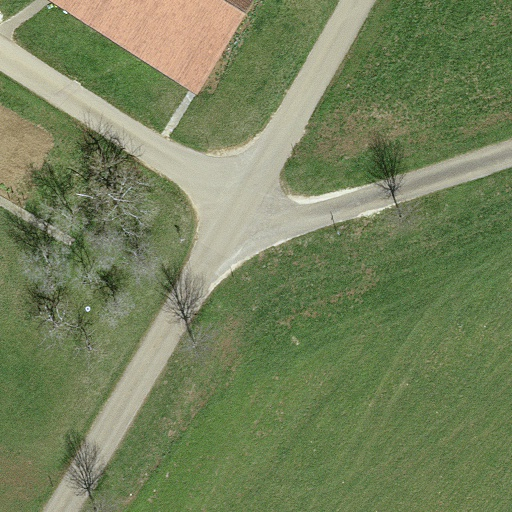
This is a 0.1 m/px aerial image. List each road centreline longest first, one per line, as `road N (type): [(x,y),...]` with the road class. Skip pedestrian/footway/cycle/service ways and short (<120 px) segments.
road 1 (unclassified): [(511,149),(209,248)]
road 2 (unclassified): [(209,248),(55,511)]
road 3 (unclassified): [(351,0),(209,248)]
